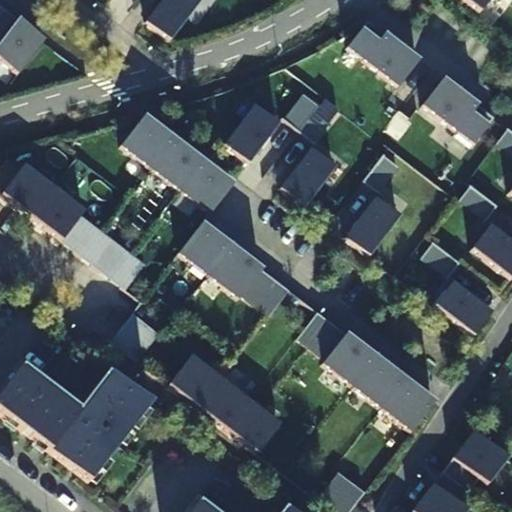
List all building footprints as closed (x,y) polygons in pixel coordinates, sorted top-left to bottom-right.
[(192,0),(165,0),(145,27),(169,45),(200,6),(192,0)] [(456,0),(462,4),(478,16),(489,0),(456,0)] [(0,65),(17,79),(44,44),(0,10),(0,65)] [(345,51),(345,52),(395,91),(416,64),(365,25),(345,51)] [(492,122),(440,83),(420,109),(471,148),(492,122)] [(301,99),(281,125),(296,137),(316,110),(301,99)] [(276,129),(252,110),(221,150),(246,169),(276,129)] [(296,137),(311,148),(331,122),(316,110),(296,137)] [(118,151),(207,219),(230,189),(149,127),(141,121),(118,151)] [(511,161),(511,137),(505,132),(504,133),(505,134),(504,136),(494,148),(511,161)] [(308,153),(278,193),(302,212),(332,172),(308,153)] [(396,171),(381,159),(361,186),(376,197),(396,171)] [(0,201),(88,269),(123,296),(143,269),(79,221),(82,216),(22,170),(19,174),(5,164),(0,170),(0,201)] [(469,190),(457,204),(482,225),(495,210),(469,190)] [(353,250),(367,261),(397,221),(373,203),(342,242),(353,250)] [(267,322),(287,295),(200,228),(199,228),(176,258),(236,304),(239,300),(267,322)] [(469,254),(509,284),(511,279),(511,248),(488,229),(469,254)] [(431,246),(419,262),(446,283),(458,268),(431,246)] [(431,311),(471,342),(490,317),(450,287),(431,311)] [(409,437),(433,407),(316,318),(296,344),(323,366),(320,369),(409,437)] [(155,340),(129,319),(108,347),(134,368),(155,340)] [(278,430),(188,362),(165,392),(244,451),(255,460),(278,430)] [(143,406),(105,377),(77,413),(20,370),(0,395),(0,422),(6,427),(10,422),(85,480),(111,446),(116,450),(138,421),(133,418),(143,406)] [(478,441),(471,436),(413,511),(460,511),(457,509),(477,483),(485,489),(506,463),(478,441)] [(337,478),(315,506),(322,511),(352,511),(363,498),(337,478)]
